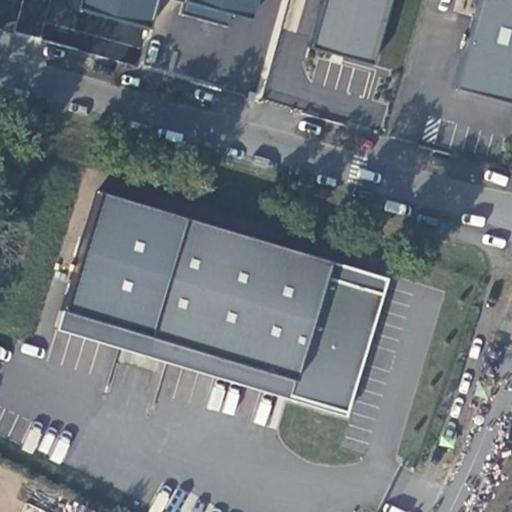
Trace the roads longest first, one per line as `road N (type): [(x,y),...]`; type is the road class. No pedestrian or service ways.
road 1 (unclassified): [(0,69),(511,208)]
road 2 (unclassified): [(511,350),(492,417),(448,511)]
